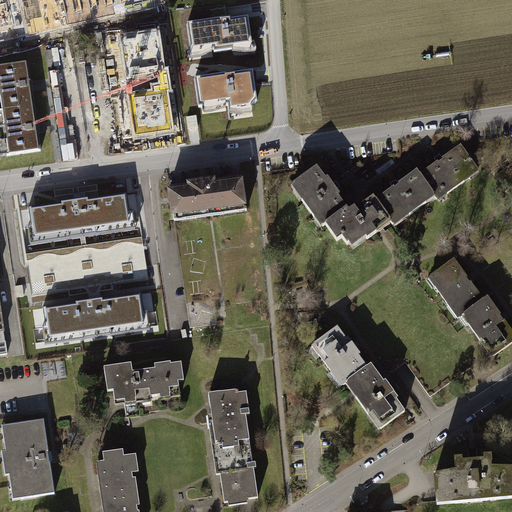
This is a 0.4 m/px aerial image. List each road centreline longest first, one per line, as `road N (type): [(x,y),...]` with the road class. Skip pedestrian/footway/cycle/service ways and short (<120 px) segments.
road 1 (residential): [(281,144),(0,184)]
road 2 (residential): [(310,511),(511,381)]
road 3 (residential): [(511,111),(281,144)]
road 4 (residential): [(281,144),(273,0)]
